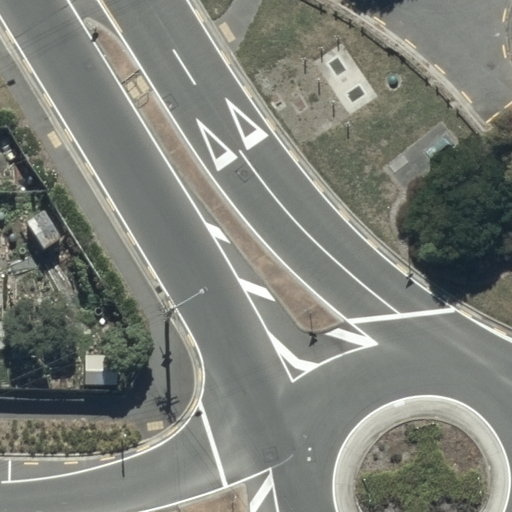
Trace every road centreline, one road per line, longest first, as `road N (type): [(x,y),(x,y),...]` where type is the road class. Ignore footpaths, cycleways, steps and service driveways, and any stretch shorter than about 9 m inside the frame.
road 1 (tertiary): [(308,428),(88,78),(61,0)]
road 2 (tertiary): [(97,0),(134,27),(436,359)]
road 3 (residential): [(0,511),(157,478),(308,428)]
road 4 (tertiary): [(308,428),(330,396),(361,373),(397,360),(436,359)]
